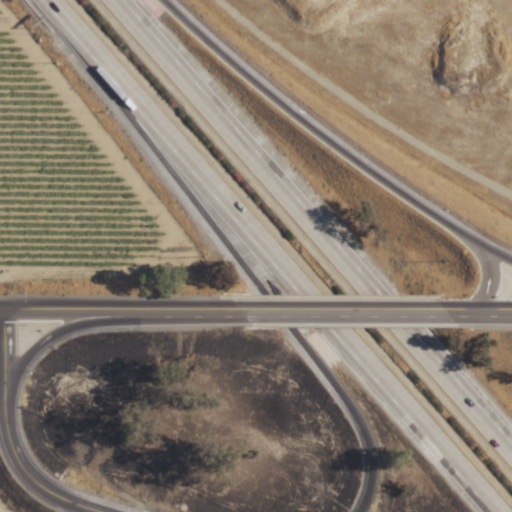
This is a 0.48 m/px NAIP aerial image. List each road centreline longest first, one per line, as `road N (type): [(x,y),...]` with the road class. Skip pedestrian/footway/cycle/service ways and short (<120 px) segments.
road 1 (motorway): [(35,0),(338,392),(369,454),(356,511),(80,507)]
road 2 (motorway): [(44,0),(493,511)]
road 3 (motorway): [(511,440),(133,0)]
road 4 (motorway): [(464,241),(255,86),(164,0)]
road 5 (motorway): [(80,507),(38,488),(7,447),(1,307)]
road 6 (primary): [(236,308),(448,309)]
road 7 (motorway): [(1,384),(31,346),(58,329),(170,308)]
road 8 (primary): [(1,307),(170,308)]
